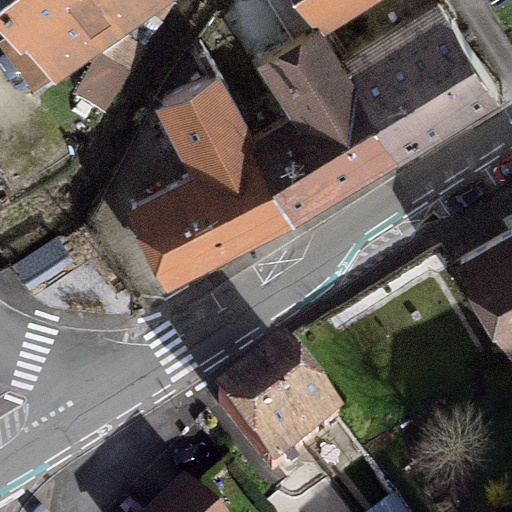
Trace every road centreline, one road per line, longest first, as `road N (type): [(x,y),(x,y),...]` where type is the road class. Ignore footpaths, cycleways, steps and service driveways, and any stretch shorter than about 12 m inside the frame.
road 1 (tertiary): [(511,121),(360,217),(275,301),(95,411)]
road 2 (residential): [(0,334),(55,360),(95,411)]
